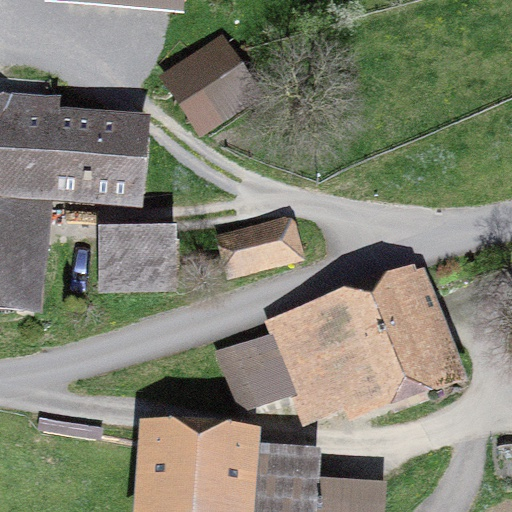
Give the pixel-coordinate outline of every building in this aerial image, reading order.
[(218,56),(167,90),(169,96),(176,91),(197,123),(242,93),(218,56)] [(0,289),(16,291),(22,210),(7,209),(9,186),(125,195),(130,130),(0,119),(0,289)] [(289,226),(224,240),(232,275),(296,261),(289,226)] [(164,241),(103,242),(103,290),(165,289),(164,241)] [(302,419),(430,377),(404,294),(214,358),(233,417),(295,397),(302,419)] [(237,455),(158,450),(154,511),(371,511),(373,494),(307,490),(308,467),(237,463),(237,455)]
